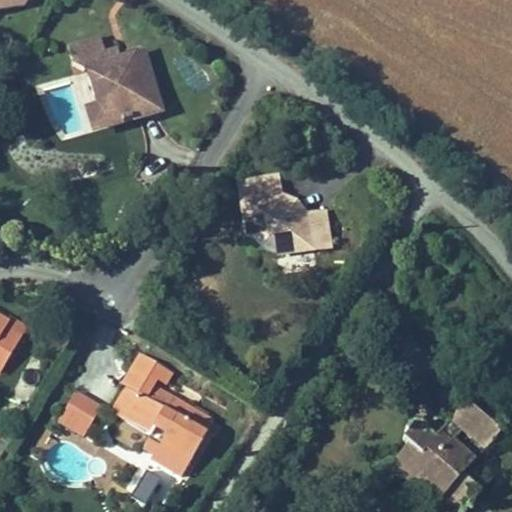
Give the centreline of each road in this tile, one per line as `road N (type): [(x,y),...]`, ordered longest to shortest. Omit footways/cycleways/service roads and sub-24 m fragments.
road 1 (residential): [(433,185),(205,511)]
road 2 (residential): [(121,294),(269,68)]
road 3 (unclassified): [(269,68),(433,185)]
